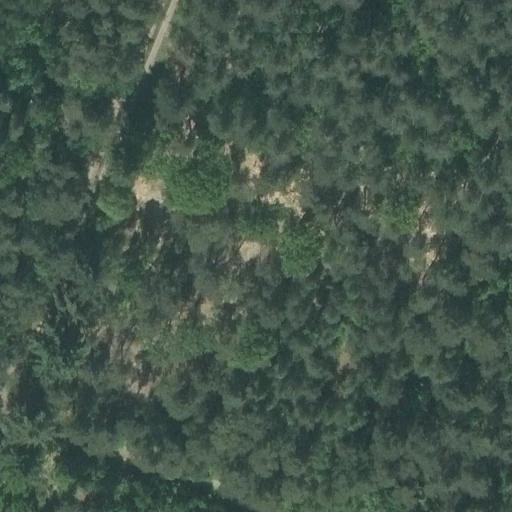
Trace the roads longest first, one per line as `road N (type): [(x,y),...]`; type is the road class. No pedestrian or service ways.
road 1 (track): [(153,0),(0,384)]
road 2 (track): [(511,220),(155,48)]
road 3 (track): [(0,399),(12,394),(292,511)]
